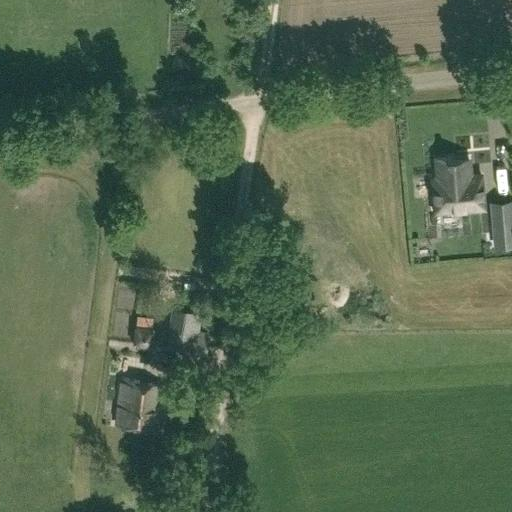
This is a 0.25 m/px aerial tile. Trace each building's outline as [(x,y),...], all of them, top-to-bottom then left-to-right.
[(437,177),(431,178),(434,211),(483,206),(480,173),(469,174),(468,158),(452,160),(451,156),(435,157),(437,177)] [(422,173),(407,174),(408,193),(423,192),(422,173)] [(493,229),(508,228),(506,201),(491,202),(493,229)] [(173,307),(166,349),(206,355),(209,335),(197,333),(201,312),(173,307)] [(115,424),(157,430),(163,383),(121,377),(115,424)]
